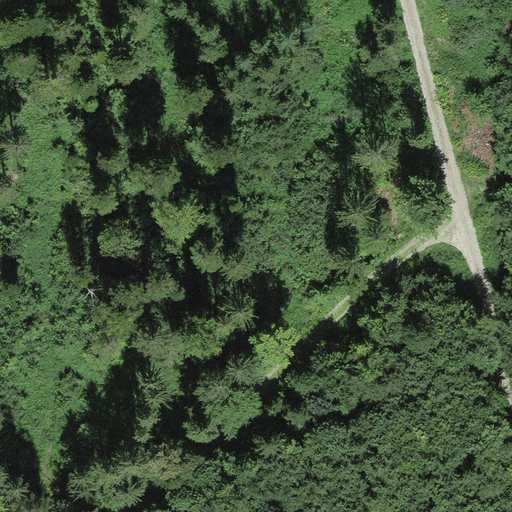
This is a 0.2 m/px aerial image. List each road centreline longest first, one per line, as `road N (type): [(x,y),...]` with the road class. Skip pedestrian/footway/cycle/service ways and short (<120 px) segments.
road 1 (track): [(463,211),(136,511)]
road 2 (track): [(511,402),(407,0)]
